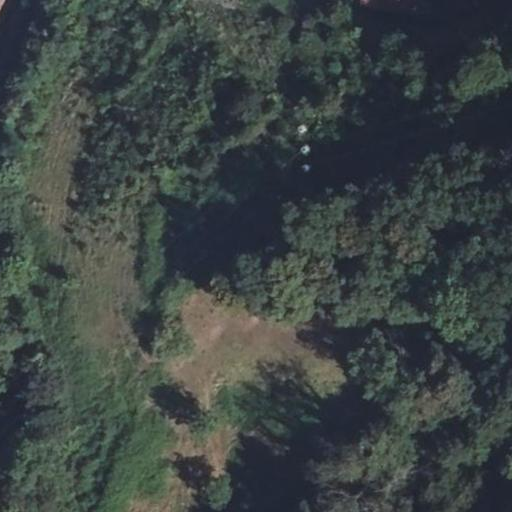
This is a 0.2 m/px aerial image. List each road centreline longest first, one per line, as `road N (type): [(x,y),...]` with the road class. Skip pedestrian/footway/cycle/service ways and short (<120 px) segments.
road 1 (track): [(0,199),(51,483),(41,511)]
road 2 (track): [(55,0),(0,144)]
